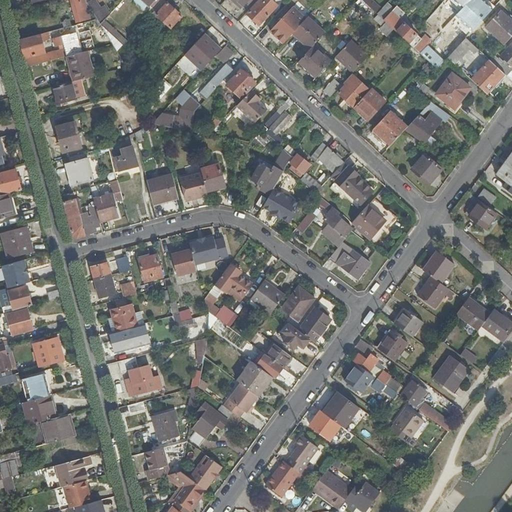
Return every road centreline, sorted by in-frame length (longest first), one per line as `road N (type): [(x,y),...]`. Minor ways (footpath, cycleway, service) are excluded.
road 1 (residential): [(365,308),(249,225),(212,215),(65,255)]
road 2 (residential): [(434,216),(198,0)]
road 3 (residential): [(65,255),(133,511)]
road 4 (residential): [(214,511),(365,308)]
road 5 (residential): [(0,11),(65,255)]
road 6 (residential): [(434,216),(511,107)]
